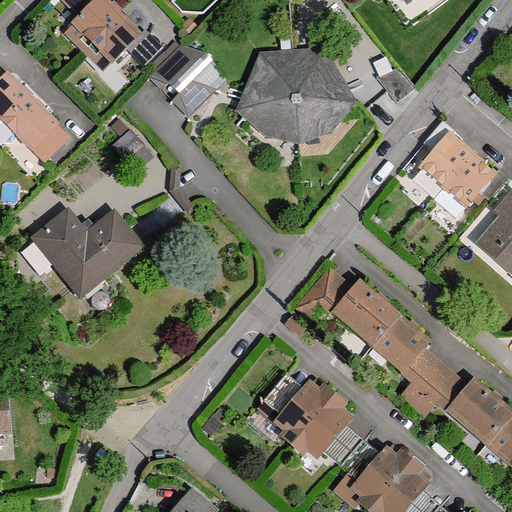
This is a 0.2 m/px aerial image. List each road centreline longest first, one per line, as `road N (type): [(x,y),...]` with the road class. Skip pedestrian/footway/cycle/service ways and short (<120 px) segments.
road 1 (residential): [(511,2),(156,430)]
road 2 (residential): [(156,430),(263,511)]
